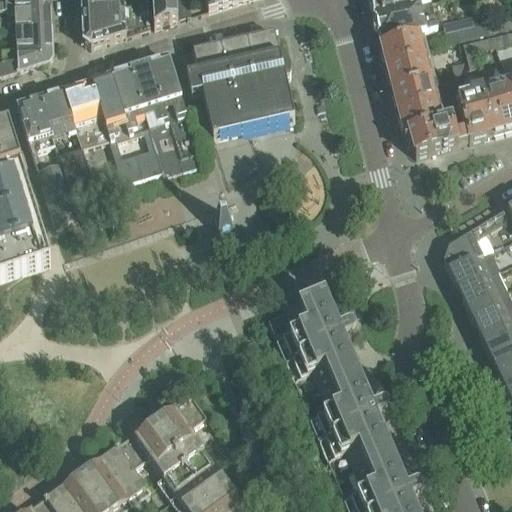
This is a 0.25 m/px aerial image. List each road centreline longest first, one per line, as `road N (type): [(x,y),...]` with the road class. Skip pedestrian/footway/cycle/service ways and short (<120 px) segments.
road 1 (residential): [(465,511),(408,380),(412,312),(396,242)]
road 2 (residential): [(316,0),(73,77)]
road 3 (residential): [(396,242),(339,34),(320,0)]
road 4 (unknown): [(419,229),(511,459)]
road 5 (residential): [(175,331),(396,242)]
road 6 (residential): [(396,242),(511,178)]
